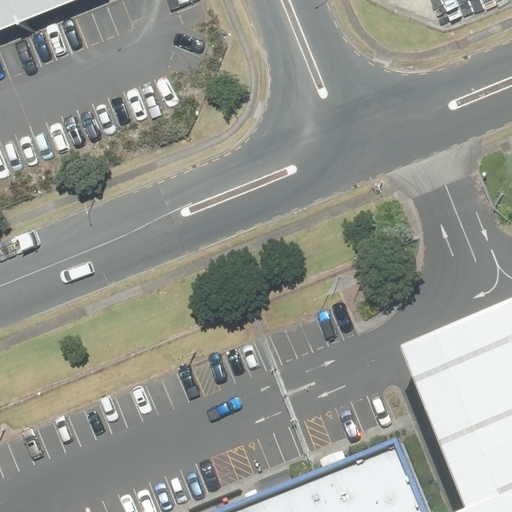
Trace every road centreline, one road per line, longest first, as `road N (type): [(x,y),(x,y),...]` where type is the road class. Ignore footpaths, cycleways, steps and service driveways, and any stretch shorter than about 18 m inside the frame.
road 1 (unclassified): [(328,139),(0,273)]
road 2 (unclassified): [(511,63),(328,139)]
road 3 (unknown): [(0,105),(159,31)]
road 4 (unclassified): [(328,139),(275,0)]
